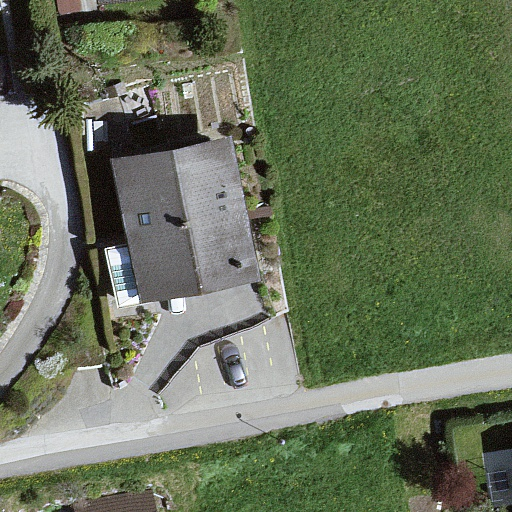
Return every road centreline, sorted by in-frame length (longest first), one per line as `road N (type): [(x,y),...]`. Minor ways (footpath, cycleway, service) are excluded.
road 1 (unclassified): [(0,467),(511,372)]
road 2 (track): [(0,373),(25,346),(62,259),(51,167),(0,127)]
